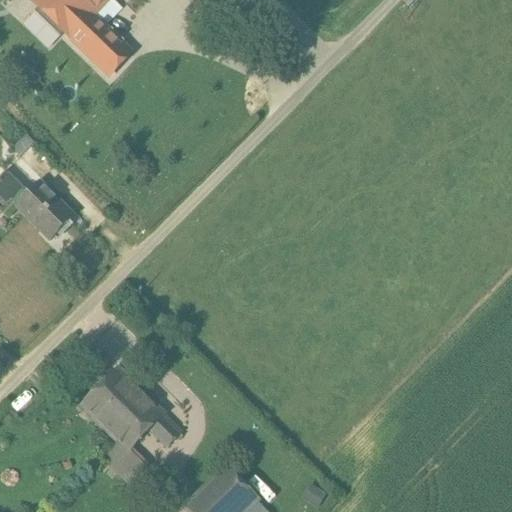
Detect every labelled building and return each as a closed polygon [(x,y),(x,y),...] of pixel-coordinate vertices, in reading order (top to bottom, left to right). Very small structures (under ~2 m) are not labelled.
[(106,0),(38,0),(35,3),(110,75),(130,55),(90,17),(106,0)] [(322,0),(321,2),(335,14),(349,0),(322,0)] [(35,144),(26,136),(12,150),(21,159),(35,144)] [(3,175),(0,177),(0,212),(1,213),(14,201),(21,194),(3,175)] [(39,184),(25,198),(21,194),(14,201),(18,205),(17,207),(51,241),(73,218),(39,184)] [(163,414),(117,369),(82,404),(118,440),(127,450),(128,449),(148,428),(163,414)] [(180,431),(163,414),(148,428),(166,445),(180,431)] [(127,450),(118,440),(101,456),(128,483),(145,466),(128,449),(127,450)] [(161,482),(145,466),(128,483),(144,499),(161,482)] [(226,466),(185,507),(190,511),(244,511),(255,502),(258,499),(226,466)] [(327,496),(311,487),(303,501),(319,510),(327,496)] [(265,511),(255,502),(244,511),(265,511)]
